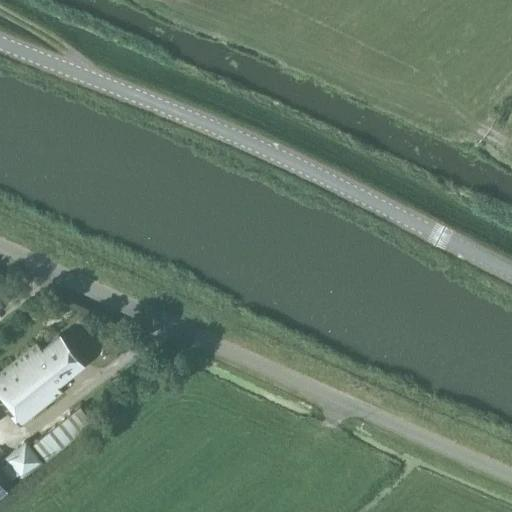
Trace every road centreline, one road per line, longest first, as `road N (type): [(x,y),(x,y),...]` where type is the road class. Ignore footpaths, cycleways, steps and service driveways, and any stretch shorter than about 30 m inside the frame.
road 1 (tertiary): [(511,274),(292,163),(0,43)]
road 2 (unclassified): [(511,478),(0,249)]
